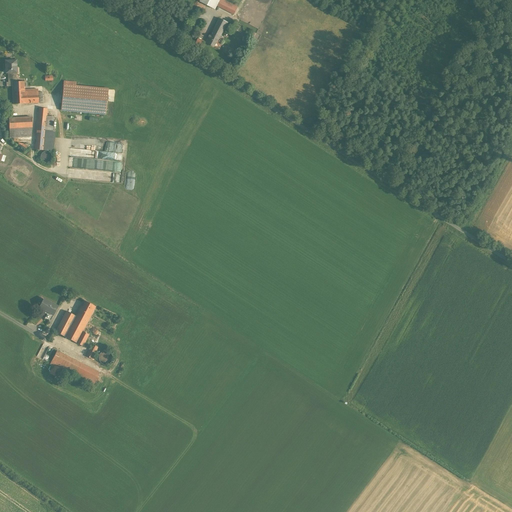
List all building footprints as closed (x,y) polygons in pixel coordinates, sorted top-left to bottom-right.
[(206,0),(235,13),(240,3),(233,0),(206,0)] [(229,17),(220,13),(208,37),(217,41),(229,17)] [(201,48),(205,42),(199,38),(194,44),(201,48)] [(9,61),(5,61),(6,73),(9,73),(9,79),(8,79),(8,82),(12,82),(17,82),(16,67),(17,67),(16,61),(9,61)] [(76,82),(64,81),(62,110),(74,111),(105,114),(107,89),(75,86),(76,82)] [(17,82),(12,82),(12,86),(13,104),(43,103),(42,92),(38,92),(38,90),(29,90),(29,91),(24,91),(24,82),(17,82)] [(47,109),(39,108),(35,150),(45,151),(47,131),(52,131),(53,117),(46,116),(47,109)] [(32,117),(9,118),(9,138),(31,137),(32,127),(32,117)] [(49,153),(47,153),(45,153),(43,154),(42,155),(41,157),(41,159),(42,161),(43,162),(44,163),(46,163),(48,163),(50,162),(51,161),(52,159),(52,157),(51,156),(50,154),(49,153)] [(71,168),(121,172),(121,160),(72,157),(71,168)] [(49,322),(57,307),(43,299),(39,308),(48,312),(44,319),(49,322)] [(66,311),(55,332),(85,347),(91,336),(82,332),(96,307),(84,301),(76,316),(66,311)] [(98,347),(93,345),(87,357),(93,360),(95,356),(94,356),(98,347)] [(99,373),(57,351),(50,364),(53,366),(49,373),(57,377),(61,369),(92,385),(99,373)] [(106,351),(104,351),(102,352),(100,353),(98,355),(98,357),(98,360),(99,362),(100,364),(103,365),(105,365),(107,365),(109,363),(111,361),(112,359),(111,356),(110,354),(109,352),(106,351)]
